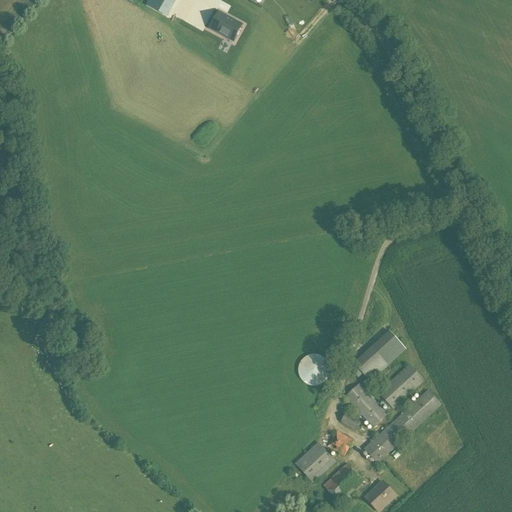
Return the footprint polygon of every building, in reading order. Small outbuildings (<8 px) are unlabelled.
[(155,92),(189,22),(162,8),(127,79),(155,92)] [(238,22),(216,9),(207,25),(230,37),(238,22)] [(370,382),(388,366),(406,350),(389,331),(372,348),(354,364),(356,367),(351,370),(358,378),(363,374),(370,382)] [(314,387),(316,387),(317,386),(318,386),(320,386),(321,385),(322,385),(323,384),(324,383),(325,382),(326,381),(327,380),(328,379),(328,378),(329,376),(329,375),(330,374),(330,372),(330,371),(330,369),(330,368),(329,367),(329,365),(328,364),(328,363),(327,362),(326,361),(325,360),(324,359),(323,358),(322,357),(321,356),(320,356),(318,356),(317,355),(316,355),(314,355),(313,355),(311,355),(310,356),(309,356),(307,356),(306,357),(305,358),(304,359),(303,360),(302,361),(301,362),(300,363),(300,364),(299,365),(299,367),(299,368),(298,369),(298,371),(298,372),(299,374),(299,375),(299,376),(300,378),(300,379),(301,380),(302,381),(303,382),(304,383),(305,384),(306,385),(307,385),(309,386),(310,386),(311,386),(313,387),(314,387)] [(393,409),(424,381),(409,365),(379,394),(393,409)] [(431,373),(436,383),(442,380),(437,370),(431,373)] [(373,428),(387,415),(359,385),(345,398),(358,411),(352,416),(346,412),(340,423),(355,431),(361,421),(364,418),(373,428)] [(377,464),(441,405),(446,401),(433,386),(428,391),(364,450),(377,464)] [(344,456),(353,441),(337,432),(328,447),(344,456)] [(313,484),(336,462),(318,443),(295,464),(313,484)] [(345,509),(354,501),(350,497),(348,495),(363,481),(348,465),(324,487),(345,509)] [(378,511),(396,496),(385,484),(375,493),(373,491),(365,498),(377,511),(378,511)]
